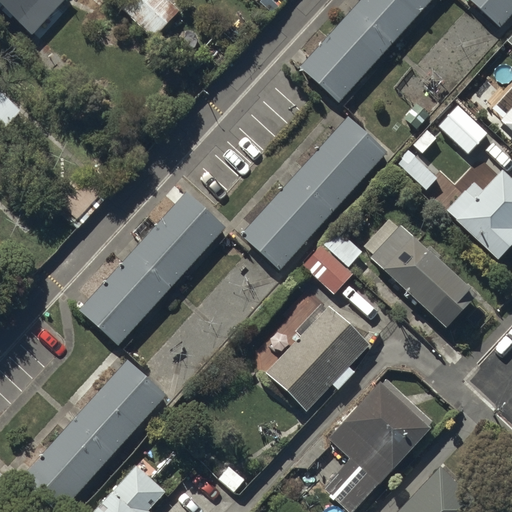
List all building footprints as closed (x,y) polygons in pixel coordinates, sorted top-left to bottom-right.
[(0,0),(0,5),(31,35),(64,0),(0,0)] [(178,9),(168,0),(125,0),(121,5),(153,35),(178,9)] [(278,6),(271,0),(260,0),(260,1),(271,12),(278,6)] [(394,0),(359,0),(349,11),(389,46),(414,18),(394,0)] [(394,0),(414,18),(430,0),(394,0)] [(511,0),(469,0),(499,27),(511,12),(511,0)] [(349,11),(323,39),(363,75),(389,46),(349,11)] [(323,39),(299,65),(338,102),(363,75),(323,39)] [(294,84),(282,74),(256,103),(268,114),(294,84)] [(308,96),(297,85),(270,115),(282,125),(308,96)] [(0,126),(18,109),(0,91),(0,126)] [(429,115),(416,104),(403,118),(416,129),(429,115)] [(511,104),(500,117),(511,128),(511,104)] [(486,131),(457,105),(437,126),(466,152),(486,131)] [(347,116),(313,153),(353,188),(386,151),(347,116)] [(435,139),(426,131),(413,145),(421,153),(435,139)] [(485,135),(471,150),(496,172),(510,156),(485,135)] [(436,177),(409,152),(398,164),(425,189),(436,177)] [(313,153),(287,182),(327,218),(353,188),(313,153)] [(241,171),(230,160),(203,189),(214,199),(241,171)] [(102,186),(80,167),(52,199),(74,218),(102,186)] [(511,241),(511,180),(500,170),(481,189),(473,182),(447,209),(498,257),(511,241)] [(287,182),(261,211),(301,246),(327,218),(287,182)] [(185,191),(154,224),(194,260),(224,226),(185,191)] [(261,211),(240,234),(279,270),(301,246),(261,211)] [(473,294),(398,225),(397,227),(389,220),(364,246),(372,254),(370,256),(444,325),(473,294)] [(154,224),(128,253),(168,288),(194,260),(154,224)] [(348,266),(361,252),(336,230),(324,245),(348,266)] [(352,274),(322,246),(303,267),(333,294),(352,274)] [(128,253),(102,281),(142,317),(168,288),(128,253)] [(102,281),(78,308),(117,344),(142,317),(102,281)] [(369,345),(328,306),(326,309),(320,303),(294,331),(299,337),(265,373),(305,411),(332,384),(337,389),(353,372),(348,367),(369,345)] [(126,359),(94,394),(134,430),(166,395),(126,359)] [(353,511),(431,428),(379,381),(328,437),(351,458),(322,489),(347,511),(353,511)] [(94,394),(69,421),(109,458),(134,430),(94,394)] [(69,421),(44,449),(84,485),(109,458),(69,421)] [(44,449),(19,476),(58,511),(59,511),(84,485),(44,449)] [(165,492),(136,465),(91,511),(148,511),(147,511),(165,492)] [(485,511),(487,511),(439,466),(396,511),(485,511)] [(243,480),(228,468),(219,479),(233,491),(243,480)]
